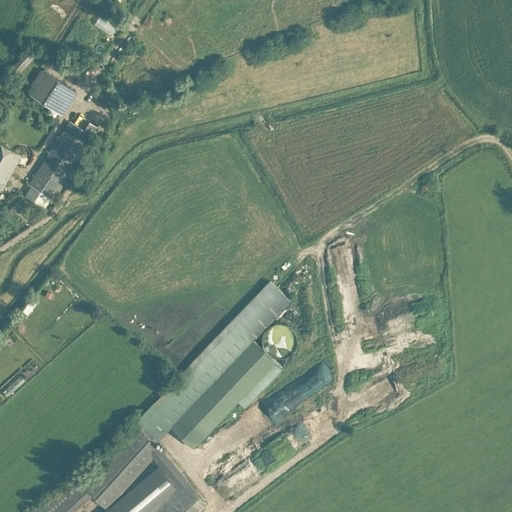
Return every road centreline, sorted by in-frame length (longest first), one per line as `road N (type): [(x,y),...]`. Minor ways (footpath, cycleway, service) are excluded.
road 1 (track): [(511,157),(490,137),(473,141),(322,240),(342,381)]
road 2 (unknown): [(0,251),(57,209),(100,137),(98,120)]
